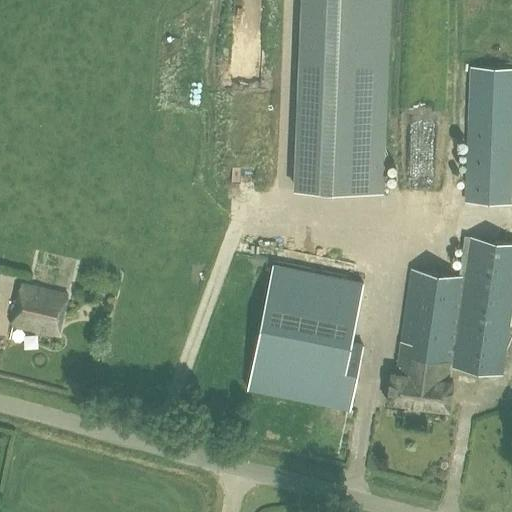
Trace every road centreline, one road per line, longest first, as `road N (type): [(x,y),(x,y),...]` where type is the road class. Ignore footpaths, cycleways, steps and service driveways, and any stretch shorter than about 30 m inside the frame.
road 1 (unclassified): [(241,468),(0,404)]
road 2 (unclassified): [(404,511),(241,468)]
